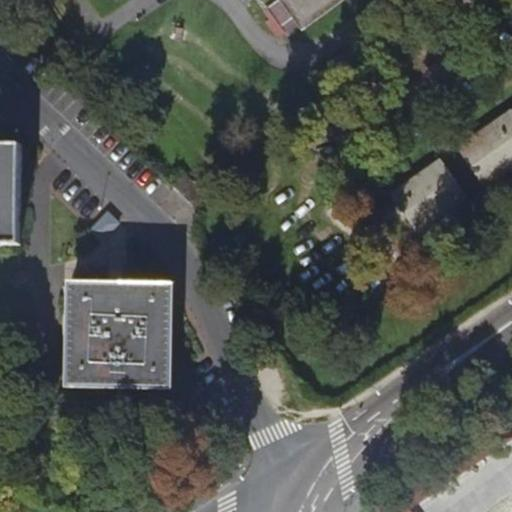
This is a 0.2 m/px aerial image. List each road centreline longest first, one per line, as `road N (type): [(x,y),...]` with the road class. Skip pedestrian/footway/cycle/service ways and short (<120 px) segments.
road 1 (residential): [(296,511),(271,439),(183,253),(0,72)]
road 2 (secondary): [(299,511),(322,480),(462,351),(511,316)]
